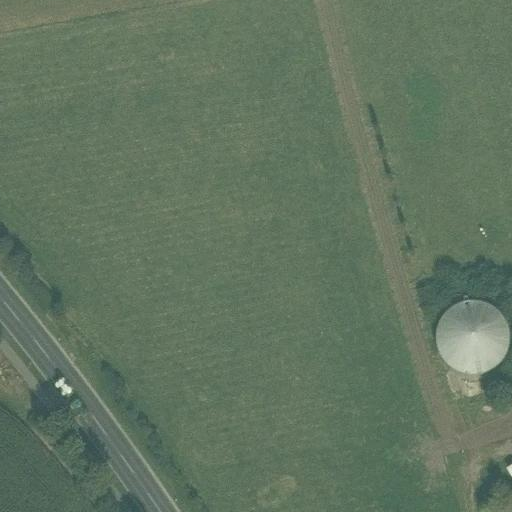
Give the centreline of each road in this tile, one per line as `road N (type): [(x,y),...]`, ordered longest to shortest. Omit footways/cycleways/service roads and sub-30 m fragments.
road 1 (track): [(322,0),(343,96),(455,444)]
road 2 (secondary): [(158,511),(0,301)]
